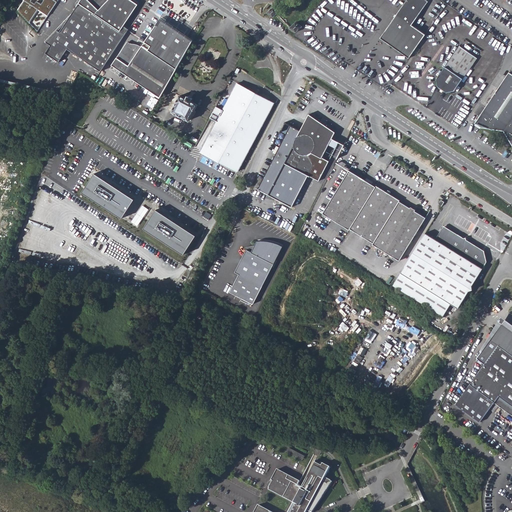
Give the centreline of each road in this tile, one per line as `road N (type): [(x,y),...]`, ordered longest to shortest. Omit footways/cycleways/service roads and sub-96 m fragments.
road 1 (unknown): [(360,96),(296,216),(239,195)]
road 2 (residential): [(219,236),(303,62)]
road 3 (residential): [(380,109),(376,130),(386,144),(511,223)]
road 4 (secondary): [(508,192),(380,109)]
road 5 (residential): [(459,349),(394,471)]
road 6 (unknown): [(155,10),(108,65),(151,101)]
road 7 (unclassified): [(349,285),(459,349)]
